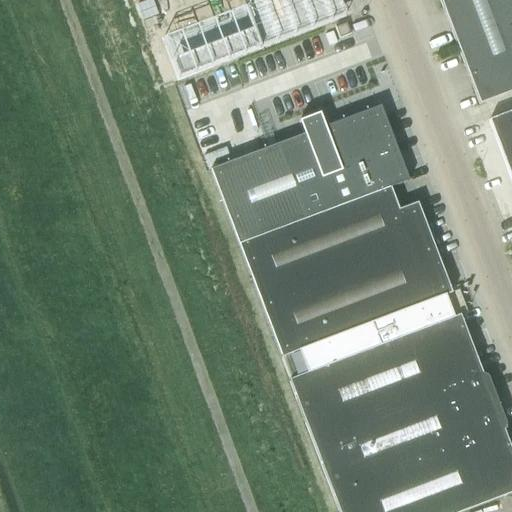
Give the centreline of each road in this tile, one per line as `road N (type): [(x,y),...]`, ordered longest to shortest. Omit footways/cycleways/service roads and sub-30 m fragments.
road 1 (track): [(61,0),(250,511)]
road 2 (unclassified): [(394,0),(511,319)]
